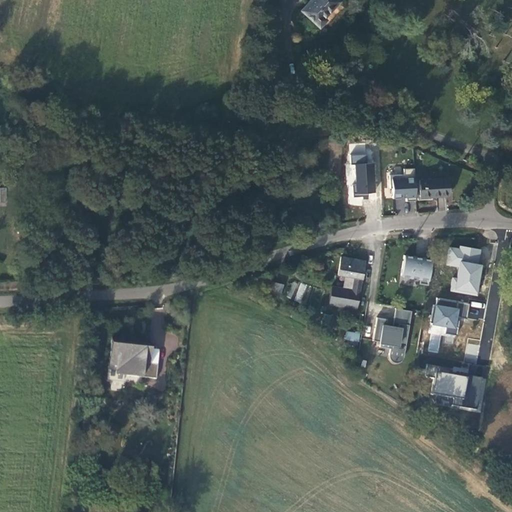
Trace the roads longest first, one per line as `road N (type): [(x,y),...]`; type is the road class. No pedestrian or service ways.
road 1 (unclassified): [(506,222),(366,228),(206,281),(130,295),(0,298)]
road 2 (residential): [(484,356),(506,222)]
